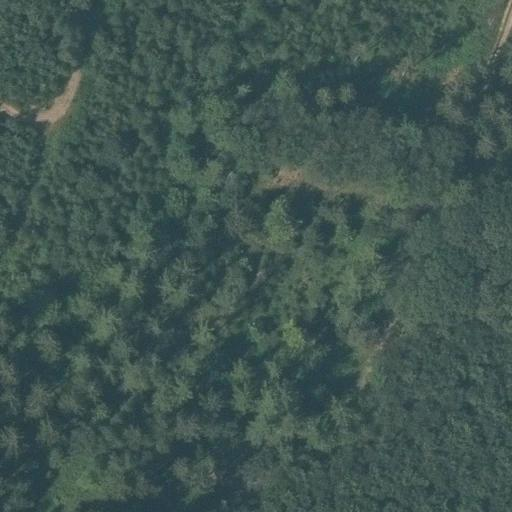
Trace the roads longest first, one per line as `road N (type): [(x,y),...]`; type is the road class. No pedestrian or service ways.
road 1 (track): [(511,7),(364,384),(333,434),(213,511)]
road 2 (track): [(94,0),(63,118),(48,134),(0,256)]
